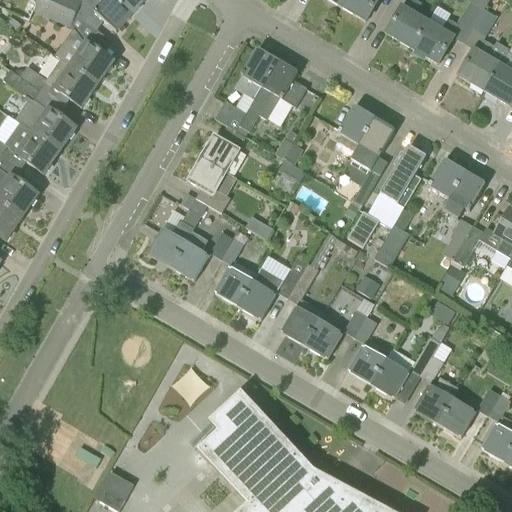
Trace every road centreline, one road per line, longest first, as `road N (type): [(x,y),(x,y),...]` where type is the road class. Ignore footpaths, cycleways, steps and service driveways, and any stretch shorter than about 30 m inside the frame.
road 1 (residential): [(242,6),(98,271),(511,510)]
road 2 (residential): [(192,0),(0,333)]
road 3 (residential): [(511,170),(242,6)]
